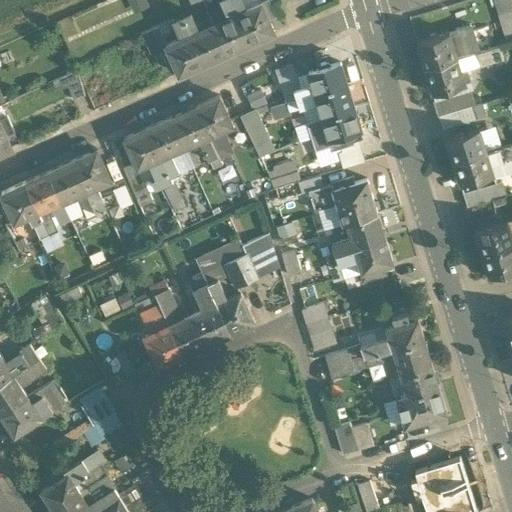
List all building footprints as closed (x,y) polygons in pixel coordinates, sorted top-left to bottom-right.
[(249,41),(230,0),(220,0),(224,7),(221,9),(219,6),(207,11),(212,22),(225,52),(249,41)] [(263,0),(260,2),(245,8),(241,0),(230,0),(249,41),(273,31),(268,19),(275,16),(267,0),(263,0)] [(260,2),(259,0),(241,0),(245,8),(260,2)] [(511,2),(511,0),(495,0),(499,14),(511,9),(511,2)] [(511,9),(499,14),(508,41),(511,39),(511,9)] [(189,12),(181,15),(188,33),(197,29),(189,12)] [(188,33),(181,15),(172,19),(180,37),(188,33)] [(197,29),(188,33),(201,62),(225,52),(212,22),(197,29)] [(475,54),(467,28),(449,33),(457,59),(475,54)] [(201,62),(188,33),(180,37),(165,44),(178,73),(201,62)] [(449,33),(417,42),(425,68),(457,59),(449,33)] [(498,47),(475,54),(479,66),(502,59),(498,47)] [(457,59),(425,68),(432,93),(464,84),(457,59)] [(339,62),(330,65),(326,63),(319,65),(318,68),(308,71),(315,92),(345,83),(339,62)] [(503,67),(496,69),(499,76),(506,74),(503,67)] [(308,69),(290,75),(289,70),(276,74),(285,101),(296,98),(315,92),(308,71),(308,69)] [(345,83),(315,92),(317,101),(322,116),(353,107),(345,83)] [(468,91),(435,101),(439,116),(473,106),(468,91)] [(315,92),(296,98),(299,107),(317,101),(315,92)] [(218,94),(194,105),(207,135),(216,131),(231,124),(218,94)] [(207,135),(194,105),(170,116),(184,146),(199,139),(207,135)] [(473,106),(439,116),(443,128),(476,118),(473,106)] [(353,107),(322,116),(328,137),(337,134),(341,136),(348,134),(349,131),(355,129),(359,128),(353,107)] [(241,116),(242,119),(251,139),(259,156),(274,149),(256,109),(241,116)] [(170,116),(146,126),(160,157),(169,153),(184,146),(170,116)] [(315,151),(358,139),(355,129),(349,131),(348,134),(341,136),(337,134),(328,137),(322,116),(306,121),(315,151)] [(231,124),(216,131),(225,150),(228,149),(251,139),(242,119),(231,124)] [(0,152),(10,148),(0,125),(0,152)] [(146,126),(123,137),(137,167),(152,160),(160,157),(146,126)] [(478,129),(447,138),(454,162),(486,152),(478,129)] [(225,150),(216,131),(207,135),(218,159),(229,154),(228,149),(225,150)] [(218,159),(207,135),(199,139),(211,165),(219,161),(218,159)] [(486,152),(454,162),(461,186),(493,176),(490,166),(511,159),(511,148),(511,145),(486,152)] [(95,149),(71,160),(84,190),(94,185),(108,179),(95,149)] [(199,163),(192,150),(186,152),(193,166),(199,163)] [(177,172),(169,153),(160,157),(168,176),(177,172)] [(168,176),(160,157),(152,160),(160,179),(168,176)] [(271,167),(277,185),(304,176),(298,157),(271,167)] [(84,190),(71,160),(47,171),(60,200),(78,193),(84,190)] [(60,200),(47,171),(24,183),(37,211),(50,205),(60,200)] [(177,172),(168,176),(172,183),(181,179),(177,172)] [(366,179),(349,184),(348,178),(331,183),(336,203),(343,223),(346,222),(377,213),(366,179)] [(123,179),(113,184),(121,201),(131,197),(123,179)] [(37,211),(24,183),(1,193),(5,205),(1,207),(5,216),(9,214),(12,222),(27,215),(31,223),(32,223),(40,219),(37,211)] [(331,183),(308,190),(314,209),(336,203),(331,183)] [(111,193),(98,199),(96,193),(97,193),(94,185),(84,190),(95,213),(113,205),(112,204),(116,203),(111,193)] [(485,189),(464,195),(468,208),(489,202),(485,189)] [(95,213),(84,190),(78,193),(79,196),(78,197),(86,217),(95,213)] [(50,205),(37,211),(40,219),(48,235),(49,239),(58,235),(50,218),(55,216),(50,205)] [(377,213),(346,222),(351,238),(354,247),(384,238),(377,213)] [(48,235),(40,219),(32,223),(39,238),(48,235)] [(505,222),(475,231),(482,254),(511,245),(505,222)] [(268,233),(242,246),(257,278),(278,268),(268,233)] [(196,258),(203,273),(224,263),(245,253),(238,238),(196,258)] [(351,238),(332,244),(335,253),(354,247),(351,238)] [(384,238),(354,247),(358,259),(362,273),(383,266),(392,263),(384,238)] [(20,240),(14,243),(17,251),(24,248),(20,240)] [(511,246),(511,245),(482,254),(489,277),(511,270),(511,246)] [(335,253),(324,256),(334,285),(343,282),(342,279),(343,278),(339,265),(358,259),(354,247),(335,253)] [(298,248),(283,254),(290,274),(305,269),(298,248)] [(224,263),(229,274),(236,288),(257,278),(245,253),(224,263)] [(229,274),(224,263),(203,273),(208,284),(229,274)] [(365,281),(385,274),(383,266),(362,273),(365,281)] [(216,280),(207,284),(216,304),(225,300),(216,280)] [(207,284),(199,288),(208,308),(216,304),(207,284)] [(225,300),(216,304),(230,334),(254,323),(240,293),(225,300)] [(169,302),(160,306),(169,325),(177,322),(169,302)] [(208,308),(192,315),(207,344),(230,334),(216,304),(208,308)] [(322,304),(303,310),(306,323),(326,317),(322,304)] [(169,325),(160,306),(151,310),(160,329),(169,325)] [(177,322),(169,325),(183,355),(207,344),(192,315),(177,322)] [(511,316),(501,320),(509,346),(511,345),(511,316)] [(326,317),(306,323),(310,336),(330,330),(326,317)] [(407,321),(404,319),(397,322),(395,325),(386,328),(390,340),(393,349),(424,339),(417,318),(407,321)] [(160,329),(145,336),(159,366),(183,355),(169,325),(160,329)] [(330,330),(310,336),(315,350),(334,344),(330,330)] [(424,339),(393,349),(395,358),(400,373),(431,364),(424,339)] [(390,340),(372,345),(375,354),(393,349),(390,340)] [(0,355),(0,382),(12,375),(38,359),(29,345),(19,352),(21,355),(6,365),(0,355)] [(346,349),(323,356),(330,379),(353,372),(346,349)] [(393,349),(375,354),(378,364),(395,358),(393,349)] [(38,359),(12,375),(18,384),(33,374),(36,379),(47,372),(38,359)] [(400,373),(389,376),(396,398),(438,385),(431,364),(400,373)] [(12,375),(0,382),(0,413),(26,397),(18,384),(12,375)] [(108,383),(83,395),(96,423),(87,427),(96,445),(121,433),(126,443),(136,438),(131,427),(129,428),(108,383)] [(438,385),(396,398),(405,428),(447,415),(438,385)] [(26,397),(0,413),(0,416),(13,437),(40,419),(39,418),(30,404),(26,397)] [(40,398),(30,404),(39,418),(49,412),(40,398)] [(350,427),(349,421),(333,426),(342,455),(357,449),(350,427)] [(366,423),(350,427),(357,449),(373,444),(366,423)] [(476,511),(460,458),(414,472),(426,511),(476,511)] [(173,494),(154,464),(136,476),(155,506),(173,494)] [(79,466),(67,473),(73,483),(85,476),(79,466)] [(67,473),(59,479),(55,478),(49,481),(49,485),(40,490),(53,510),(79,493),(73,483),(67,473)] [(357,485),(366,511),(378,507),(369,481),(357,485)] [(79,493),(53,510),(54,511),(91,511),(88,506),(79,493)] [(183,511),(173,494),(155,506),(158,511),(183,511)] [(105,496),(88,506),(91,511),(95,511),(110,503),(105,496)] [(312,499),(291,507),(293,511),(321,511),(316,509),(312,499)] [(110,503),(95,511),(113,511),(115,511),(110,503)]
